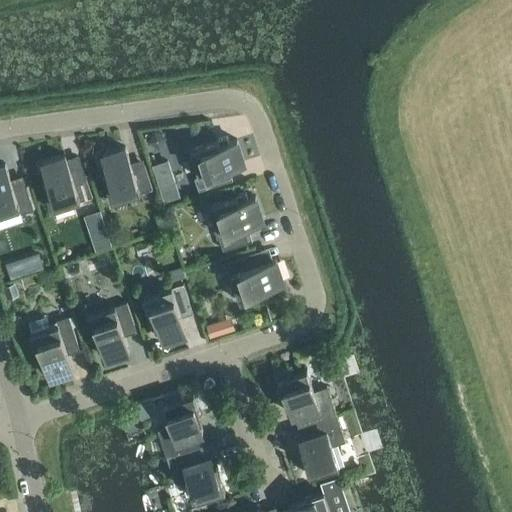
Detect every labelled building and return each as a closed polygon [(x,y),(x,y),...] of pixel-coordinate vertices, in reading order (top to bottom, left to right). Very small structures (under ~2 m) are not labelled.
[(229,143),(227,137),(190,149),(199,177),(194,178),(199,191),(226,182),(222,170),(245,163),(237,140),(229,143)] [(133,170),(125,148),(103,155),(105,163),(99,165),(112,202),(152,189),(145,166),(133,170)] [(73,178),(65,156),(43,163),(45,172),(40,174),(52,210),(92,197),(85,174),(73,178)] [(10,179),(5,164),(0,165),(0,216),(19,210),(21,214),(34,210),(25,182),(23,175),(10,179)] [(176,182),(161,187),(163,196),(164,197),(165,201),(169,199),(177,197),(181,196),(180,192),(179,190),(176,182)] [(247,199),(245,194),(208,206),(223,250),(246,243),(241,227),(263,219),(256,197),(247,199)] [(274,260),(270,248),(250,254),(218,265),(222,278),(231,275),(240,302),(277,290),(275,284),(283,282),(276,259),(274,260)] [(11,279),(26,274),(20,258),(5,263),(11,279)] [(186,333),(179,311),(191,307),(184,284),(143,297),(155,334),(161,332),(163,341),(186,333)] [(130,352),(122,329),(134,325),(127,302),(86,316),(98,353),(104,351),(107,359),(130,352)] [(235,314),(210,323),(214,336),(240,327),(235,314)] [(52,327),(47,315),(29,322),(33,333),(30,334),(42,371),(47,369),(50,378),(73,370),(66,348),(78,344),(69,316),(56,321),(57,325),(52,327)] [(298,426),(336,414),(327,386),(314,391),(307,370),(278,379),(287,407),(289,406),(292,415),(294,414),(298,426)] [(167,457),(205,445),(201,432),(203,432),(200,423),(202,422),(193,395),(164,404),(171,425),(158,430),(167,457)] [(141,419),(157,414),(152,399),(136,404),(141,419)] [(336,414),(298,426),(302,439),(300,439),(303,448),(301,449),(310,476),(339,467),(332,446),(345,441),(336,414)] [(205,445),(167,457),(176,485),(189,480),(196,501),(225,492),(216,464),(214,465),(211,456),(209,457),(205,445)] [(276,511),(335,511),(336,511),(331,497),(326,498),(324,491),(296,500),(297,503),(276,510),(276,511)]
